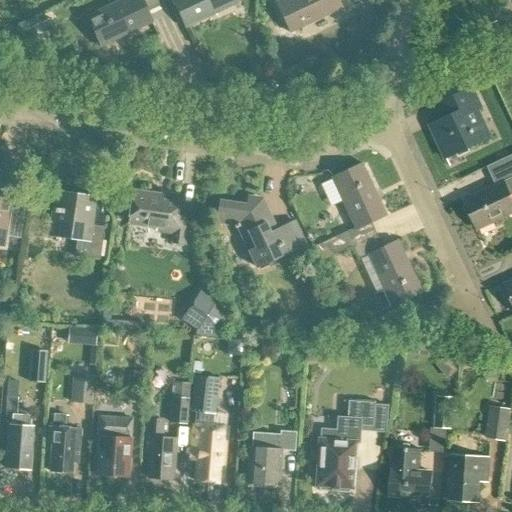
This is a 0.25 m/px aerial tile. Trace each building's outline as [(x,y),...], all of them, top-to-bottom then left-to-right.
[(157,0),(120,0),(87,16),(102,49),(153,25),(146,11),(160,5),(157,0)] [(173,0),(188,26),(238,5),(235,0),(173,0)] [(280,0),(276,2),(291,34),(342,10),(337,0),(280,0)] [(25,31),(32,27),(40,23),(38,17),(22,25),(25,31)] [(495,22),(480,29),(486,42),(501,35),(495,22)] [(474,113),(484,108),(475,88),(439,105),(446,120),(431,126),(446,159),(487,140),(474,113)] [(511,198),(511,197),(511,157),(489,168),(497,186),(466,201),(479,230),(511,214),(511,198)] [(322,262),(351,248),(377,236),(371,223),(387,216),(363,164),(331,179),(354,229),(315,247),(322,262)] [(0,248),(4,249),(13,192),(1,190),(3,175),(0,174),(0,248)] [(185,246),(189,219),(176,217),(178,203),(149,199),(150,194),(132,191),(127,225),(156,229),(156,232),(173,235),(172,244),(185,246)] [(100,261),(105,229),(91,227),(95,199),(57,194),(51,236),(77,239),(75,257),(100,261)] [(295,222),(278,230),(262,198),(246,196),(245,205),(220,201),(216,224),(233,227),(234,230),(238,229),(256,268),(280,257),(283,261),(308,250),(295,222)] [(377,236),(351,248),(358,262),(367,258),(390,307),(422,292),(398,242),(383,249),(377,236)] [(215,303),(202,295),(185,320),(198,328),(216,330),(223,320),(215,303)] [(304,361),(321,362),(322,349),(305,348),(304,361)] [(47,382),(49,357),(35,356),(33,380),(47,382)] [(70,405),(90,407),(93,371),(73,370),(70,405)] [(144,397),(145,376),(132,375),(130,396),(144,397)] [(192,411),(215,414),(219,378),(196,376),(192,411)] [(189,384),(171,383),(168,424),(186,425),(189,384)] [(15,415),(16,398),(5,397),(4,416),(10,416),(9,425),(5,468),(28,470),(31,427),(26,427),(27,416),(15,415)] [(453,399),(435,397),(433,429),(450,430),(453,399)] [(350,400),(349,420),(336,419),(335,430),(321,429),(317,485),(320,485),(319,491),(349,493),(350,487),(352,487),(355,445),(353,445),(354,426),(373,428),(375,401),(350,400)] [(489,407),(483,439),(505,443),(510,410),(489,407)] [(52,415),(52,426),(50,426),(49,446),(52,446),(51,472),(74,473),(74,463),(79,463),(81,428),(64,427),(65,416),(52,415)] [(96,474),(129,477),(133,420),(100,417),(96,474)] [(149,419),(147,435),(146,454),(151,454),(149,478),(174,480),(177,437),(162,436),(163,420),(149,419)] [(224,484),(227,444),(228,438),(223,432),(223,427),(196,425),(193,459),(198,460),(196,481),(224,484)] [(295,451),(296,431),(281,430),(281,433),(254,432),(253,447),(250,447),(247,483),(250,483),(252,486),(260,486),(262,483),(278,484),(281,450),(295,451)] [(394,459),(394,460),(391,497),(421,499),(431,499),(433,473),(420,472),(421,450),(388,447),(387,458),(394,459)] [(449,500),(481,503),(483,474),(490,475),(491,456),(452,454),(449,500)]
